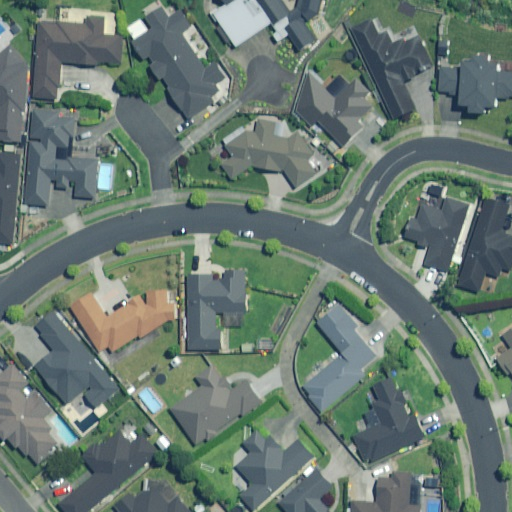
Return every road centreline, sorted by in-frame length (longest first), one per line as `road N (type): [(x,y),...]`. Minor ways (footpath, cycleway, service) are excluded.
road 1 (tertiary): [(492,511),(481,411),(444,338),(389,282),(338,247)]
road 2 (residential): [(356,472),(290,387),(290,359),(338,247)]
road 3 (residential): [(338,247),(402,155),(438,149),(511,163)]
road 4 (tertiary): [(165,221),(83,246),(0,304)]
road 5 (tertiary): [(338,247),(254,223),(165,221)]
road 6 (residential): [(126,102),(161,156),(165,221)]
